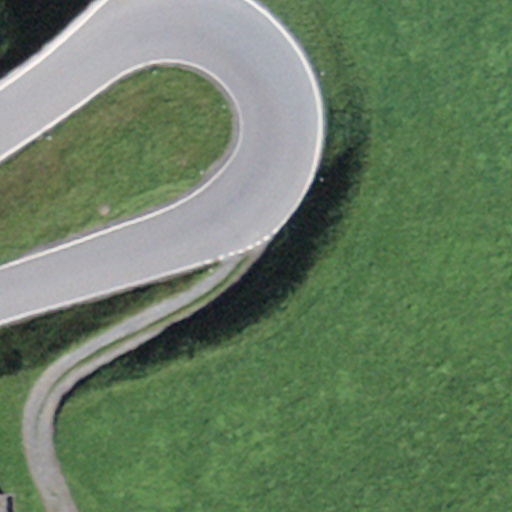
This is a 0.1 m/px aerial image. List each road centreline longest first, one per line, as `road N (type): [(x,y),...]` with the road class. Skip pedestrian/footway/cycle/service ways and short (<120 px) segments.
road 1 (tertiary): [(0,298),(235,220),(265,194),(283,148),(284,104),(262,64),(221,33),(173,22),(117,46),(0,129)]
road 2 (track): [(235,220),(244,245),(238,266),(52,381),(36,406),(33,438),(61,511)]
